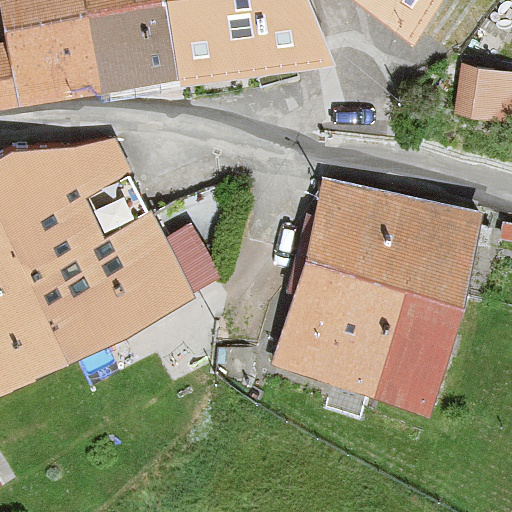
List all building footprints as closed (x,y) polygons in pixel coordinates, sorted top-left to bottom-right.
[(0,0),(0,100),(180,69),(170,0),(0,0)] [(170,0),(180,69),(335,45),(320,0),(170,0)] [(383,0),(415,28),(433,0),(383,0)] [(511,65),(462,58),(455,107),(511,117),(511,65)] [(167,231),(117,132),(75,139),(13,138),(0,145),(0,383),(197,287),(195,283),(222,269),(193,217),(167,231)] [(485,202),(323,170),(271,359),(432,408),(485,202)]
